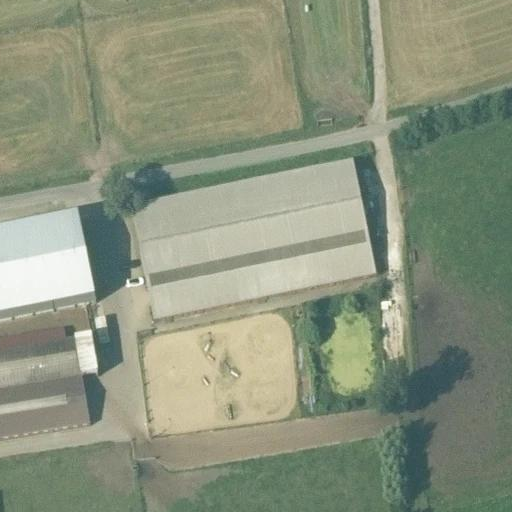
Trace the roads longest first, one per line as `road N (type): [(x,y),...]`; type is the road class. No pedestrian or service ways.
road 1 (residential): [(0,205),(378,129)]
road 2 (residential): [(378,129),(511,87)]
road 3 (unclassified): [(369,0),(378,129)]
